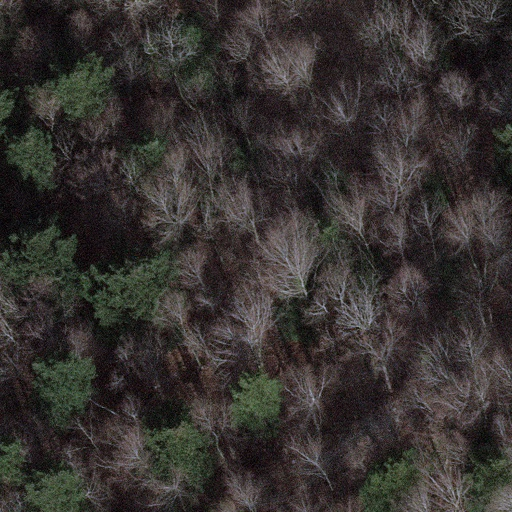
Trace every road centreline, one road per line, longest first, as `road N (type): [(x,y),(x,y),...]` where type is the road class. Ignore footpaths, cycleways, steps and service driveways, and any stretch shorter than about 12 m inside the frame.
road 1 (track): [(220,511),(386,437),(511,354)]
road 2 (track): [(0,155),(60,93),(129,0)]
